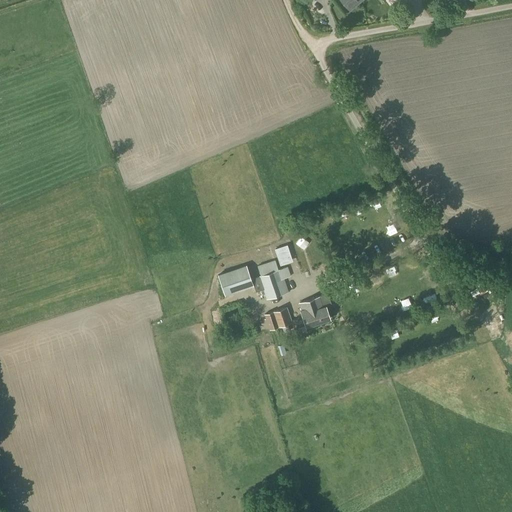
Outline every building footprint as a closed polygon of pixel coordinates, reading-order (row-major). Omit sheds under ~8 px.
[(341,0),(350,10),(360,2),(359,1),(359,0),(341,0)] [(292,261),(287,245),(274,249),(280,265),(292,261)] [(260,276),(251,279),(253,285),(256,292),(263,290),(266,300),(288,292),(284,278),(290,276),(287,267),(278,270),(275,260),(257,266),(260,276)] [(217,275),(224,295),(225,295),(232,293),(225,272),(218,274),(217,275)] [(301,310),(300,311),(306,327),(330,319),(325,306),(324,306),(323,303),(330,301),(327,293),(320,296),(299,303),(301,310)] [(269,330),(278,327),(292,322),(287,306),(264,314),(269,330)] [(293,363),(301,361),(296,343),(288,345),(293,363)]
